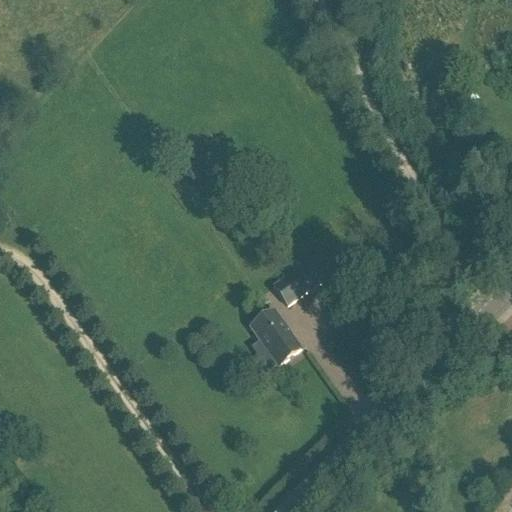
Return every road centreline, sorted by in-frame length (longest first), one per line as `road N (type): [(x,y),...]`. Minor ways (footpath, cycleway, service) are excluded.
road 1 (track): [(317,0),(480,321)]
road 2 (tertiary): [(293,511),(511,289)]
road 3 (unknown): [(377,426),(293,314)]
